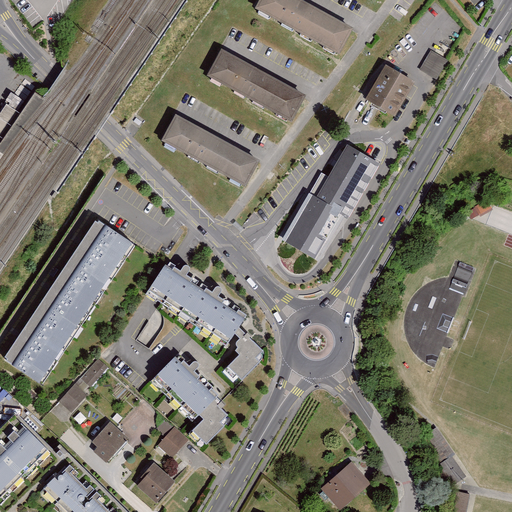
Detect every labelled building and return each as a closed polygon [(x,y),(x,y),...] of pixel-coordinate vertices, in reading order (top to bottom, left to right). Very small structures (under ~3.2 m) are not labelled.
[(302,0),(259,0),(255,8),(340,55),(354,28),(302,0)] [(222,49),(207,76),(292,122),(306,95),(222,49)] [(449,62),(434,53),(423,71),(439,80),(449,62)] [(390,69),(371,102),(396,116),(415,84),(390,69)] [(176,114),(161,141),(245,187),(260,160),(176,114)] [(312,195),(285,243),(323,265),(381,163),(350,146),(319,199),(312,195)] [(467,212),(471,219),(492,208),(487,200),(475,207),(475,208),(467,212)] [(8,362),(39,382),(132,243),(101,223),(8,362)] [(167,267),(150,295),(232,347),(246,330),(251,320),(167,267)] [(240,354),(227,370),(242,382),(270,350),(246,330),(232,347),(240,354)] [(178,357),(156,383),(201,422),(192,433),(209,448),(241,411),(178,357)] [(110,369),(101,359),(81,380),(91,389),(110,369)] [(76,386),(58,405),(71,416),(89,397),(76,386)] [(0,434),(0,507),(55,454),(19,416),(0,434)] [(96,451),(108,462),(130,438),(112,422),(95,440),(100,445),(96,451)] [(174,428),(158,447),(174,460),(190,440),(174,428)] [(453,452),(436,428),(427,434),(440,453),(435,456),(439,462),(451,454),(453,452)] [(451,454),(439,462),(455,484),(467,475),(451,454)] [(129,511),(72,459),(40,493),(60,511),(129,511)] [(156,463),(137,488),(158,504),(177,479),(156,463)] [(351,463),(324,486),(343,508),(370,484),(351,463)] [(455,492),(451,511),(468,511),(471,494),(455,492)]
